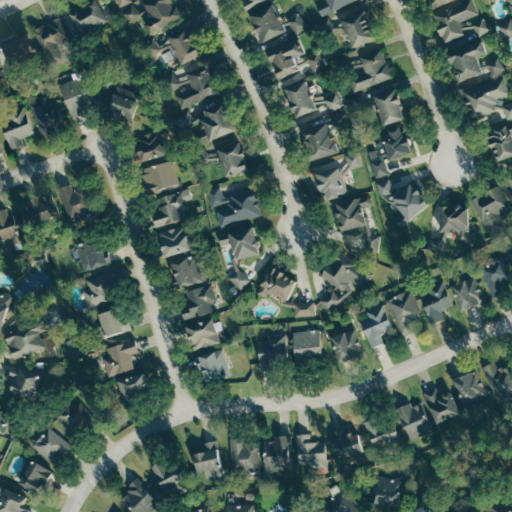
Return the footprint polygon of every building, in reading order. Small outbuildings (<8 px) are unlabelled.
[(92,0),(70,11),(81,34),(108,21),(97,0),(92,0)] [(114,0),(120,8),(131,0),(114,0)] [(182,16),(173,0),(148,0),(143,3),(152,18),(143,23),(150,34),(182,16)] [(241,0),(247,10),(266,0),(241,0)] [(354,0),(324,0),(315,4),(321,16),(354,0)] [(450,0),(427,0),(431,9),(450,0)] [(477,15),(472,0),(432,13),(443,44),(465,36),(460,21),(477,15)] [(120,13),(129,23),(140,14),(132,3),(120,13)] [(250,14),(263,42),(286,31),(274,3),(250,14)] [(353,46),(377,36),(365,9),(341,19),(353,46)] [(305,25),(296,13),(286,20),(295,33),(305,25)] [(66,60),(59,43),(70,38),(61,16),(33,27),(49,67),(66,60)] [(334,29),(329,18),(322,22),(327,32),(334,29)] [(511,19),(499,24),(504,37),(511,34),(511,19)] [(472,26),(477,34),(487,29),(482,20),(472,26)] [(180,64),(202,54),(189,26),(168,35),(180,64)] [(37,55),(27,32),(0,44),(11,67),(37,55)] [(171,44),(168,41),(161,47),(153,37),(143,46),(153,58),(171,44)] [(305,52),(299,39),(268,52),(280,78),(301,69),(295,56),(305,52)] [(448,52),(459,84),(502,69),(498,58),(480,64),(477,56),(487,53),(482,40),(448,52)] [(347,77),(352,91),(392,77),(381,48),(358,56),(363,72),(347,77)] [(314,72),(326,66),(318,51),(307,57),(314,72)] [(220,91),(208,64),(179,77),(191,104),(220,91)] [(180,84),(171,73),(163,80),(172,90),(180,84)] [(87,112),(85,107),(94,103),(85,75),(60,84),(72,117),(87,112)] [(511,116),(511,101),(501,105),(498,97),(508,95),(503,78),(461,89),(469,118),(502,109),(505,118),(511,116)] [(286,86),(294,116),(316,110),(308,80),(286,86)] [(139,96),(117,85),(105,109),(128,120),(139,96)] [(405,117),(395,88),(373,96),(383,125),(405,117)] [(327,111),(341,105),(335,92),(321,99),(327,111)] [(41,136),(64,126),(53,101),(47,104),(43,97),(28,104),(41,136)] [(236,130),(227,101),(200,110),(207,131),(197,134),(200,142),(236,130)] [(21,137),(33,132),(23,105),(7,111),(9,117),(0,120),(11,148),(23,143),(21,137)] [(197,121),(190,110),(175,118),(181,130),(197,121)] [(332,125),(343,125),(343,115),(332,115),(332,125)] [(311,160),(338,151),(329,121),(302,130),(311,160)] [(497,161),(511,156),(511,122),(487,131),(497,161)] [(380,132),(384,150),(369,154),(375,176),(387,173),(384,159),(411,153),(404,126),(380,132)] [(141,161),(168,153),(161,129),(134,137),(141,161)] [(248,169),(241,141),(217,147),(224,175),(248,169)] [(139,168),(146,194),(178,186),(171,160),(139,168)] [(347,194),(340,166),(316,172),(324,200),(347,194)] [(381,195),(392,191),(387,179),(377,183),(381,195)] [(85,181),(59,187),(66,218),(92,212),(85,181)] [(394,217),(398,224),(429,206),(414,182),(392,195),(402,212),(394,217)] [(219,226),(261,214),(254,188),(223,196),(220,185),(205,189),(210,208),(214,206),(219,226)] [(505,228),(498,213),(509,207),(498,185),(471,199),(489,236),(505,228)] [(155,226),(184,219),(181,209),(187,207),(182,190),(155,197),(159,210),(151,212),(155,226)] [(59,213),(51,191),(27,200),(35,222),(59,213)] [(336,202),(341,229),(369,224),(363,197),(336,202)] [(441,231),(458,231),(458,240),(469,240),(469,205),(441,205),(441,231)] [(20,212),(8,216),(6,207),(0,208),(0,233),(3,243),(28,235),(20,212)] [(157,233),(164,256),(191,248),(185,225),(157,233)] [(261,251),(254,225),(222,234),(225,242),(232,240),(236,258),(261,251)] [(376,247),(374,235),(366,236),(367,248),(376,247)] [(85,269),(110,261),(101,236),(77,244),(85,269)] [(370,247),(377,250),(381,238),(373,236),(370,247)] [(36,265),(52,259),(47,249),(32,255),(36,265)] [(321,278),(332,283),(321,305),(333,311),(348,281),(363,288),(371,272),(334,253),(321,278)] [(169,262),(178,288),(202,281),(194,254),(169,262)] [(511,286),(511,281),(501,256),(478,266),(491,296),(511,286)] [(297,280),(272,264),(255,291),(267,299),(271,292),(284,301),(297,280)] [(249,279),(237,268),(227,278),(239,290),(249,279)] [(82,280),(91,307),(113,300),(109,287),(118,284),(113,270),(82,280)] [(451,285),(463,310),(484,300),(473,275),(451,285)] [(441,308),(451,306),(445,281),(421,287),(429,322),(443,319),(441,308)] [(181,305),(182,317),(213,314),(210,286),(184,289),(186,305),(181,305)] [(386,298),(400,336),(416,330),(412,320),(422,317),(412,289),(386,298)] [(0,326),(2,327),(10,293),(0,290),(0,326)] [(295,316),(315,315),(314,301),(294,302),(295,316)] [(96,326),(100,338),(130,329),(122,305),(97,313),(101,324),(96,326)] [(392,328),(383,305),(358,315),(371,347),(384,342),(380,333),(392,328)] [(185,326),(193,350),(220,341),(212,317),(185,326)] [(41,332),(45,331),(41,319),(3,331),(11,357),(45,347),(41,332)] [(331,335),(338,361),(362,355),(355,328),(331,335)] [(292,332),(296,366),(322,363),(318,329),(292,332)] [(285,360),(285,333),(266,333),(266,341),(258,341),(258,369),(272,369),(272,360),(285,360)] [(138,352),(135,339),(104,348),(112,374),(133,368),(129,354),(138,352)] [(229,375),(222,349),(196,356),(203,382),(229,375)] [(511,368),(510,364),(497,369),(494,361),(481,366),(496,402),(511,395),(511,368)] [(31,399),(40,375),(19,367),(9,391),(31,399)] [(486,394),(475,369),(451,380),(463,405),(486,394)] [(128,404),(152,391),(141,371),(116,384),(128,404)] [(423,391),(435,423),(459,414),(450,390),(438,395),(435,386),(423,391)] [(409,439),(432,429),(419,398),(395,408),(409,439)] [(71,406),(66,401),(52,414),(70,434),(81,425),(87,432),(97,422),(77,400),(71,406)] [(0,406),(0,433),(3,434),(10,409),(0,406)] [(391,419),(381,423),(378,415),(363,421),(376,453),(401,443),(391,419)] [(71,448),(47,425),(30,443),(54,465),(71,448)] [(334,453),(359,454),(360,430),(335,429),(334,453)] [(310,434),(296,434),(297,467),(324,466),(324,441),(310,441),(310,434)] [(230,437),(230,474),(257,474),(257,442),(244,442),(244,437),(230,437)] [(264,470),(288,470),(288,437),(264,437),(264,470)] [(221,467),(217,446),(193,450),(197,472),(221,467)] [(52,471),(32,459),(19,482),(39,494),(52,471)] [(179,460),(166,467),(162,460),(151,466),(166,497),(191,485),(179,460)] [(399,508),(399,477),(371,477),(371,508),(399,508)] [(149,511),(159,503),(136,479),(118,497),(133,511),(149,511)] [(0,501),(0,511),(2,511),(31,511),(32,511),(21,506),(26,497),(7,487),(0,501)] [(354,511),(357,509),(338,489),(319,508),(322,511),(354,511)] [(411,511),(442,511),(443,511),(424,494),(410,511),(411,511)] [(511,511),(511,502),(487,504),(487,511),(511,511)]
